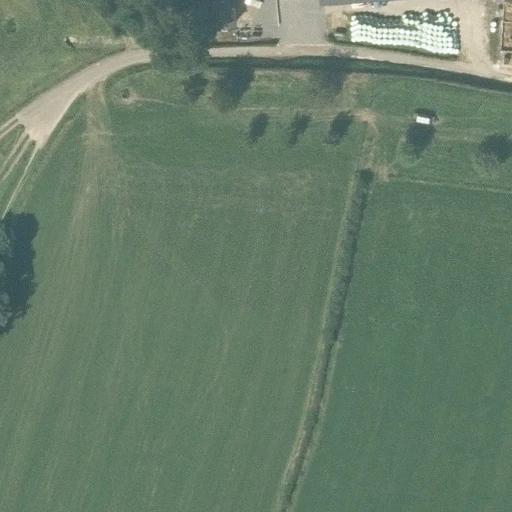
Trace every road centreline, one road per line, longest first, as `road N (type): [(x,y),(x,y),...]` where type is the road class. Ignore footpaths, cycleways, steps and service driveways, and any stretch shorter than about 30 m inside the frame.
road 1 (track): [(56,99),(109,64),(152,56),(337,53),(511,78)]
road 2 (track): [(0,222),(56,99)]
